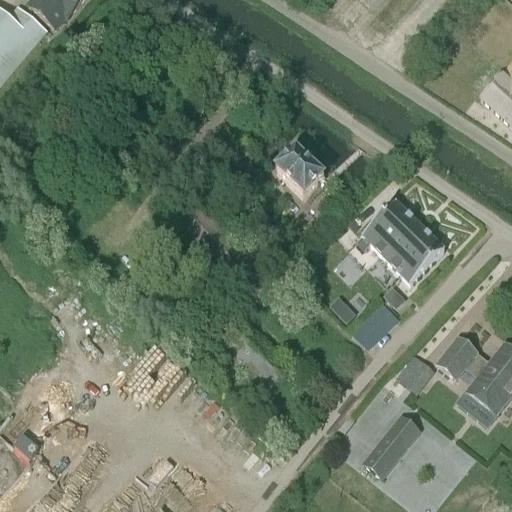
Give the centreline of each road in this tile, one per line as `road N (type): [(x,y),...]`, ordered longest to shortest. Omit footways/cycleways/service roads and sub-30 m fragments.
road 1 (unclassified): [(511,232),(165,0)]
road 2 (unclassified): [(511,159),(270,0)]
